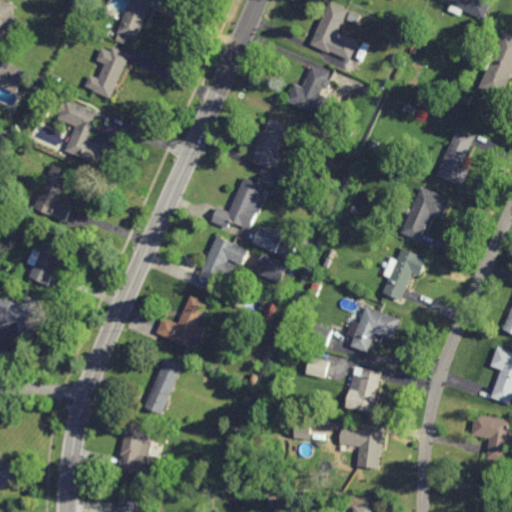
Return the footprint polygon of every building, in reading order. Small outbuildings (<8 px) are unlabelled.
[(17,30),(8,27),(0,45),(0,0),(5,0),(18,5),(14,14),(22,18),(17,30)] [(156,0),(138,41),(120,33),(134,0),(156,0)] [(494,0),(486,19),(465,9),(462,16),(450,10),(453,4),(444,0),(494,0)] [(341,40),(344,34),(360,42),(351,60),(331,51),(331,53),(312,44),(332,1),(350,10),(337,38),(341,40)] [(511,34),(511,80),(504,98),(482,88),(506,32),(511,34)] [(126,44),(118,41),(121,34),(128,37),(126,44)] [(423,46),(414,43),(416,38),(424,41),(423,46)] [(133,55),(113,99),(96,91),(96,90),(88,87),(93,75),(101,79),(108,64),(99,60),(105,47),(113,51),(115,47),(133,55)] [(19,93),(0,84),(0,73),(5,62),(28,72),(19,93)] [(329,79),(332,80),(328,89),(325,87),(321,95),(348,107),(341,124),(287,101),(295,83),(304,87),(313,66),(331,74),(329,79)] [(58,84),(52,79),(56,73),(63,78),(58,84)] [(104,115),(92,142),(108,148),(99,166),(67,152),(79,127),(60,118),(62,113),(61,112),(64,104),(67,105),(69,99),(104,115)] [(46,113),(39,110),(42,103),(49,106),(46,113)] [(271,168),(253,160),(272,119),(290,127),(271,168)] [(465,186),(439,175),(459,130),(476,137),(464,166),(472,169),(465,186)] [(3,154),(0,152),(0,134),(10,139),(3,154)] [(377,150),(371,147),(373,140),(379,143),(377,150)] [(69,223),(36,209),(55,165),(74,174),(63,200),(76,206),(69,223)] [(292,188),(278,182),(284,169),(297,176),(292,188)] [(264,186),(254,209),(260,212),(251,230),(232,222),(229,229),(213,222),(219,208),(230,213),(246,178),(264,186)] [(444,219),(433,215),(422,241),(403,233),(411,215),(398,208),(401,203),(413,209),(423,187),(452,200),(444,219)] [(258,243),(265,228),(299,244),(292,258),(258,243)] [(58,270),(59,271),(52,287),(33,278),(38,267),(30,264),(36,250),(43,253),(52,233),(71,241),(58,270)] [(310,246),(301,242),(305,233),(314,237),(310,246)] [(245,266),(231,260),(230,262),(238,266),(231,284),(222,280),(219,286),(200,278),(219,236),(252,251),(245,266)] [(415,273),(403,301),(385,293),(392,278),(386,275),(393,258),(400,261),(405,249),(421,256),(421,255),(430,258),(423,276),(415,273)] [(267,272),(254,266),(259,254),(273,260),(267,272)] [(328,267),(322,264),(326,257),(332,260),(328,267)] [(317,296),(310,293),(314,283),(321,286),(317,296)] [(21,301),(22,301),(22,302),(33,300),(34,302),(42,301),(45,314),(38,316),(41,331),(23,335),(20,320),(0,324),(0,299),(19,295),(21,301)] [(209,325),(204,338),(196,334),(191,346),(159,332),(166,316),(182,323),(193,296),(210,303),(202,322),(209,325)] [(395,339),(377,333),(370,352),(352,345),(355,337),(348,334),(353,321),(362,324),(368,306),(402,318),(395,339)] [(272,323),(263,318),(267,310),(277,314),(272,323)] [(328,346),(313,341),(318,324),(333,329),(328,346)] [(511,404),(493,397),(503,369),(492,365),(499,346),(511,350),(511,404)] [(324,359),(315,357),(317,350),(325,352),(324,359)] [(330,361),(311,356),(307,374),(326,379),(330,361)] [(165,414),(147,406),(168,357),(186,365),(165,414)] [(373,413),(356,409),(356,410),(346,408),(355,374),(363,375),(365,367),(383,371),(373,413)] [(255,383),(250,381),(253,373),(258,375),(255,383)] [(511,432),(507,462),(488,459),(492,438),(472,435),(476,413),(511,419),(511,432)] [(311,438),(295,437),(297,420),(312,421),(311,438)] [(155,443),(145,441),(142,456),(151,457),(152,457),(149,476),(122,470),(125,455),(123,454),(131,421),(158,426),(155,443)] [(381,468),(358,466),(361,446),(341,444),(342,429),(384,433),(381,468)] [(0,459),(5,467),(16,460),(24,473),(0,488),(0,459)] [(138,511),(119,511),(120,499),(139,500),(138,511)]
